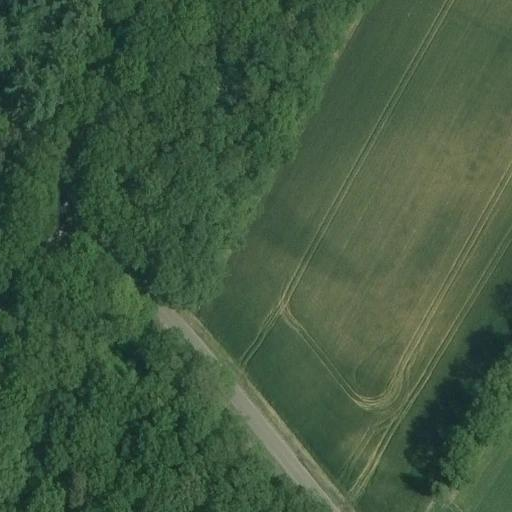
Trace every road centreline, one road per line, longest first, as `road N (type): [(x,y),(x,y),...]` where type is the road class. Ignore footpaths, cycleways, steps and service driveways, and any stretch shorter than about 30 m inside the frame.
road 1 (unclassified): [(329,511),(152,300),(46,213)]
road 2 (unclassified): [(46,213),(154,0)]
